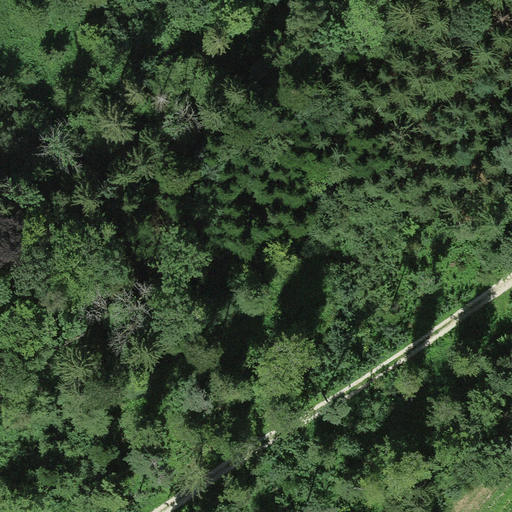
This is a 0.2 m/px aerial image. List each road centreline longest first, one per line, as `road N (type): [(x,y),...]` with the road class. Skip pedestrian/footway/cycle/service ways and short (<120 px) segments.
road 1 (track): [(149,511),(511,280)]
road 2 (track): [(503,286),(504,319),(406,443),(365,511)]
